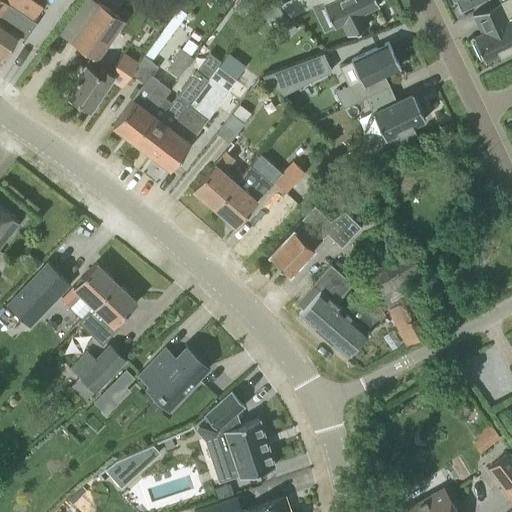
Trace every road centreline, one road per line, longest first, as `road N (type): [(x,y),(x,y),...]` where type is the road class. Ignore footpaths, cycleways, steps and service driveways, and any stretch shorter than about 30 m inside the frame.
road 1 (residential): [(315,406),(268,333),(186,255),(0,115)]
road 2 (residential): [(315,406),(511,300)]
road 3 (residential): [(426,0),(511,182)]
